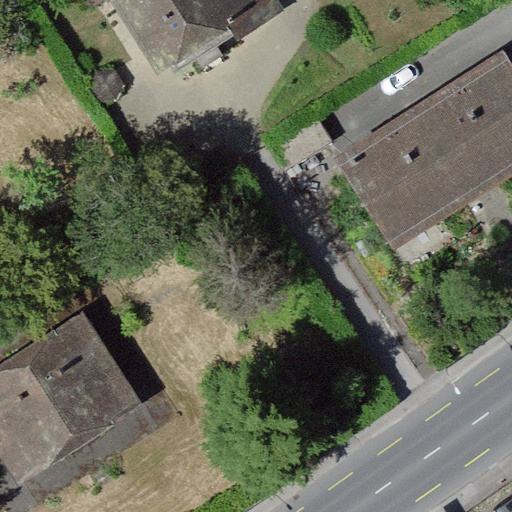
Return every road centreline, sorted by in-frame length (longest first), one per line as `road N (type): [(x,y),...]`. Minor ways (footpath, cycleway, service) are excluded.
road 1 (unknown): [(458,448),(216,85)]
road 2 (secondary): [(511,411),(369,511)]
